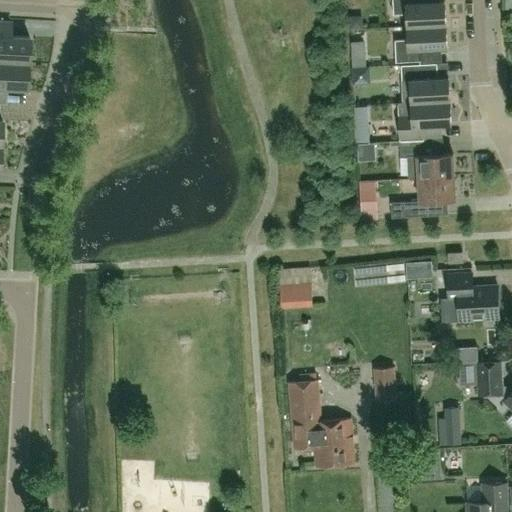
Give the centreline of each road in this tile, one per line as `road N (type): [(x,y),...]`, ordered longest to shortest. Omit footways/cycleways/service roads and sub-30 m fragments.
road 1 (residential): [(15,511),(25,313),(18,296),(0,287)]
road 2 (residential): [(34,211),(81,8)]
road 3 (residential): [(500,131),(479,82),(474,0)]
